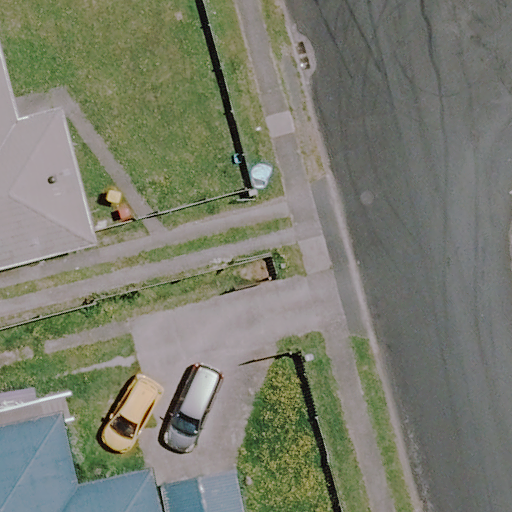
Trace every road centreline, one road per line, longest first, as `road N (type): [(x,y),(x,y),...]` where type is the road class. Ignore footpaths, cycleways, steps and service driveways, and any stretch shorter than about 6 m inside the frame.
road 1 (residential): [(511,511),(388,42)]
road 2 (residential): [(511,5),(388,42)]
